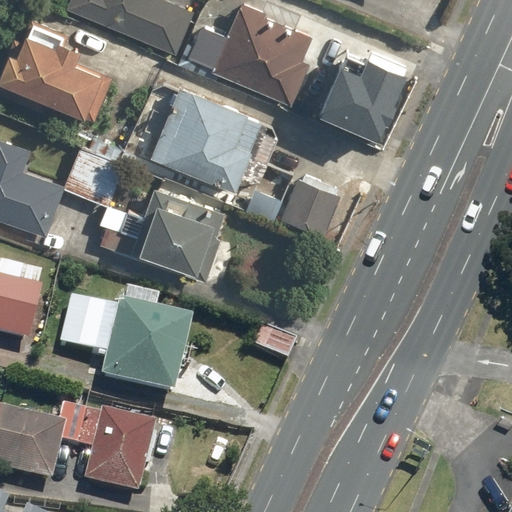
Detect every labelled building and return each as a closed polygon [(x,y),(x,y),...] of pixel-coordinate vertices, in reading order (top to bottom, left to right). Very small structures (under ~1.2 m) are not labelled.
[(74,0),(72,6),(181,53),(200,9),(179,0),(74,0)] [(218,66),(217,68),(299,103),(318,59),(310,56),(320,32),(271,12),(273,9),(252,0),(246,0),(233,33),(211,23),(197,57),(218,66)] [(20,36),(0,84),(0,87),(48,108),(52,98),(99,118),(118,74),(113,72),(114,70),(86,58),(92,43),(70,34),(67,41),(37,29),(32,41),(20,36)] [(342,70),(321,120),(383,146),(411,80),(369,62),(362,79),(342,70)] [(187,83),(158,154),(244,188),(260,148),(257,147),(269,118),(255,112),(256,111),(187,83)] [(38,146),(3,134),(0,141),(0,216),(52,235),(71,183),(30,168),(38,146)] [(347,192),(304,175),(287,216),(330,233),(347,192)] [(233,208),(162,184),(138,252),(213,278),(228,234),(224,233),(233,208)] [(0,264),(0,335),(33,344),(46,290),(42,289),(45,275),(0,264)] [(198,321),(122,303),(120,310),(74,299),(62,345),(109,356),(104,379),(179,397),(198,321)] [(300,341),(263,325),(253,350),(290,365),(300,341)] [(59,423),(0,408),(0,470),(55,484),(65,442),(95,449),(88,481),(140,494),(147,466),(152,467),(160,435),(155,434),(158,423),(105,410),(103,416),(63,406),(59,423)] [(0,511),(37,511),(27,507),(24,511),(1,511),(8,498),(0,494),(0,511)]
